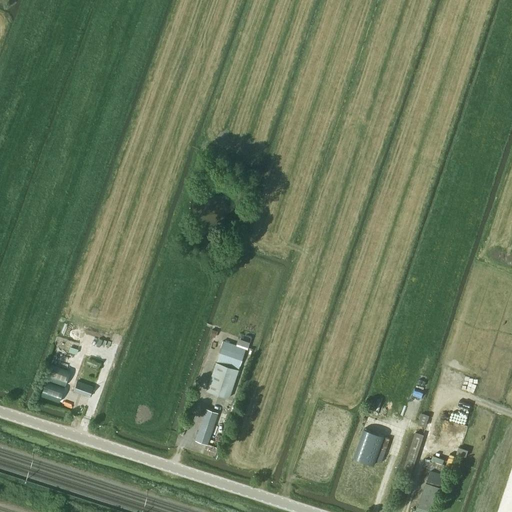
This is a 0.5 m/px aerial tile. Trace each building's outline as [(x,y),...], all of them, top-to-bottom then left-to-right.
[(223,341),(219,352),(242,359),(245,348),(223,341)] [(216,362),(206,391),(229,398),(238,370),(216,362)] [(62,375),(50,370),(48,375),(60,379),(62,375)] [(77,381),(73,390),(89,396),(92,387),(77,381)] [(202,421),(195,440),(207,444),(213,425),(217,413),(205,409),(202,421)] [(364,428),(353,457),(374,465),(384,436),(364,428)] [(445,475),(431,469),(426,483),(418,506),(433,511),(441,488),(445,475)]
